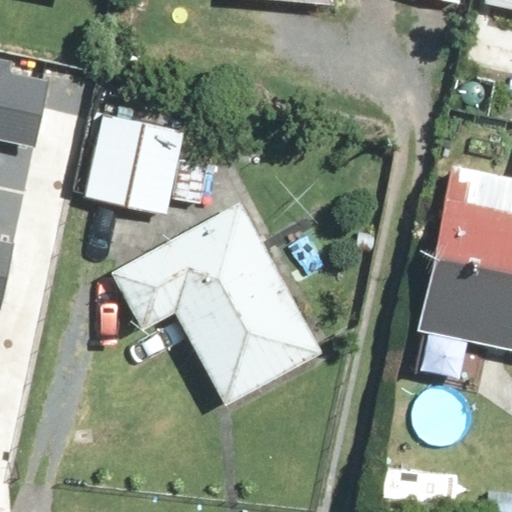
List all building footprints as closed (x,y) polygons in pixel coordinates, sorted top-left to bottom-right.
[(461,0),(388,0),(388,8),(460,14),(461,0)] [(0,126),(35,133),(47,66),(11,59),(13,48),(0,45),(0,290),(4,291),(16,230),(0,227),(0,126)] [(175,127),(92,113),(77,202),(160,216),(175,127)] [(511,178),(435,165),(405,341),(511,359),(511,178)] [(312,352),(225,210),(98,288),(131,341),(163,322),(218,410),(312,352)] [(438,392),(386,384),(375,454),(427,462),(438,392)]
